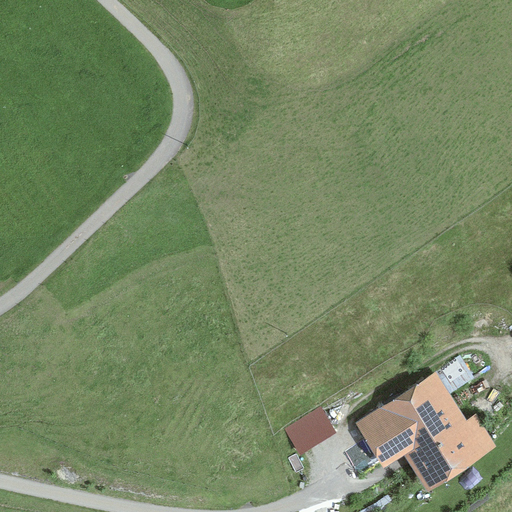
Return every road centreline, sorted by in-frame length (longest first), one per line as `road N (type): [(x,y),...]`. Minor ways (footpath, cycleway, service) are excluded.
road 1 (track): [(109,0),(180,83),(179,124),(149,169),(0,305)]
road 2 (track): [(0,480),(149,511)]
